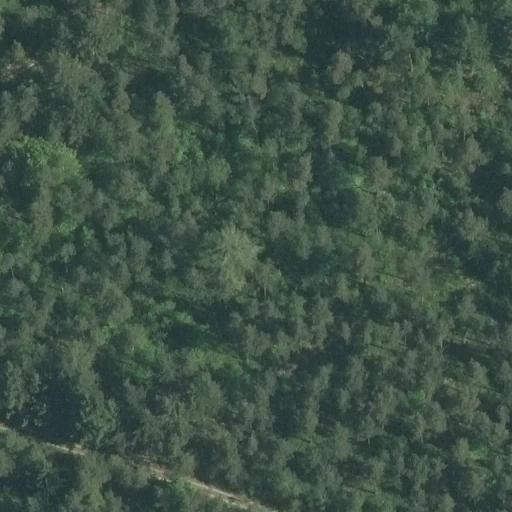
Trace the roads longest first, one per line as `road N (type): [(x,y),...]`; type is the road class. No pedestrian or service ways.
road 1 (track): [(0,421),(283,511)]
road 2 (track): [(90,0),(0,83)]
